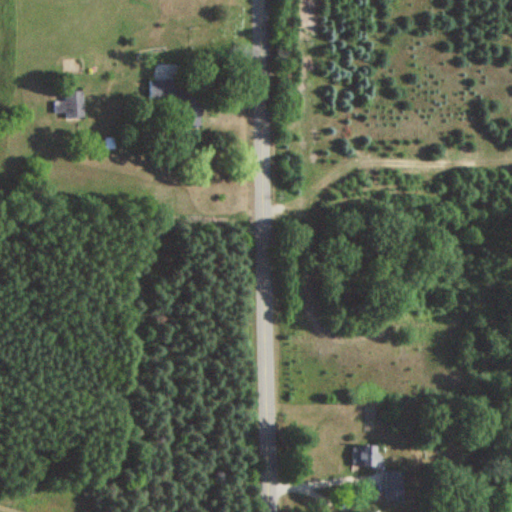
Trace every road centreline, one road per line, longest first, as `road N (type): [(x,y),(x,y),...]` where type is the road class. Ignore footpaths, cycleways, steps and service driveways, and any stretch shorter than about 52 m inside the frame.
road 1 (tertiary): [(270,511),(262,0)]
road 2 (track): [(266,206),(343,162),(511,155)]
